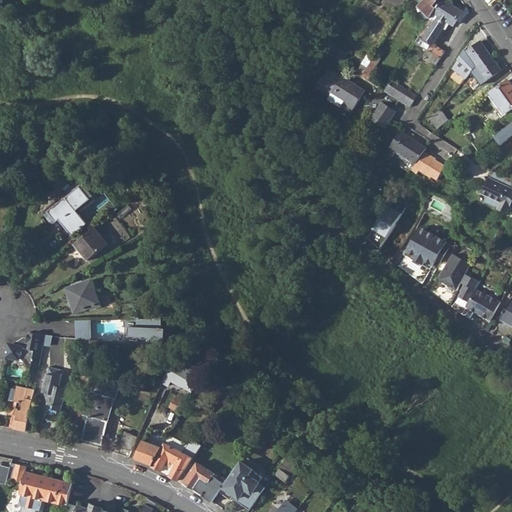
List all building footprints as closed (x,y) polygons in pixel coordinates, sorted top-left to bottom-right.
[(431,18),(415,43),(434,54),(440,58),(445,51),(434,44),(445,27),(448,21),(450,23),(454,25),(462,11),(452,5),(453,3),(449,0),(442,0),(437,8),(431,18)] [(431,18),(437,8),(434,4),(438,0),(425,0),(419,6),(431,18)] [(511,0),(501,0),(511,15),(511,0)] [(362,16),(370,19),(374,5),(366,3),(362,16)] [(481,41),(467,51),(468,52),(477,66),(491,55),(481,41)] [(325,53),(353,71),(359,60),(331,43),(325,53)] [(371,78),(382,58),(369,51),(358,71),(371,78)] [(464,59),(472,71),(477,66),(468,52),(464,59)] [(430,61),(437,65),(440,58),(434,54),(430,61)] [(491,55),(477,66),(487,80),(502,70),(491,55)] [(472,71),(481,85),(487,80),(477,66),(472,71)] [(330,68),(319,85),(333,93),(332,94),(355,107),(365,90),(330,68)] [(392,86),(415,99),(418,94),(395,81),(392,86)] [(511,83),(510,81),(493,93),(508,113),(511,110),(511,83)] [(389,84),(385,91),(411,107),(415,99),(392,86),(389,84)] [(317,88),(330,96),(332,94),(333,93),(319,85),(317,88)] [(383,103),(373,119),(386,127),(396,111),(383,103)] [(440,110),(429,118),(434,123),(444,115),(440,110)] [(444,115),(434,123),(438,129),(449,121),(444,115)] [(511,122),(495,137),(501,145),(511,136),(511,122)] [(402,131),(391,146),(397,150),(418,163),(425,151),(427,148),(402,131)] [(388,152),(394,156),(397,150),(391,146),(388,152)] [(439,180),(447,166),(436,159),(437,158),(425,151),(418,163),(413,170),(418,175),(420,171),(431,178),(432,176),(439,180)] [(471,157),(484,166),(488,159),(477,152),(471,157)] [(493,171),(490,178),(489,178),(482,193),(482,194),(502,203),(499,209),(508,213),(511,203),(511,179),(494,172),(493,171)] [(410,174),(402,186),(410,190),(405,199),(421,208),(426,200),(425,200),(429,194),(417,186),(420,180),(410,174)] [(67,198),(44,217),(52,226),(60,220),(73,236),(88,224),(76,209),(90,198),(81,187),(67,198)] [(480,200),(499,209),(502,203),(482,194),(480,200)] [(380,219),(370,234),(383,242),(393,228),(380,219)] [(94,228),(74,244),(88,261),(109,245),(94,228)] [(419,230),(398,265),(422,284),(436,260),(446,243),(427,232),(426,234),(419,230)] [(449,247),(445,245),(436,260),(440,262),(449,247)] [(451,258),(432,291),(449,304),(461,283),(465,275),(469,268),(451,258)] [(459,296),(452,306),(463,314),(467,306),(478,288),(480,283),(465,275),(461,283),(464,285),(461,292),(462,292),(459,296)] [(102,305),(93,279),(67,288),(76,314),(102,305)] [(502,302),(478,288),(467,306),(492,320),(502,302)] [(511,325),(511,299),(501,319),(511,325)] [(162,320),(124,322),(124,344),(161,349),(162,320)] [(92,322),(76,321),(76,339),(92,339),(92,322)] [(39,372),(46,341),(47,335),(32,333),(32,338),(32,339),(28,339),(23,338),(22,339),(20,341),(15,343),(15,347),(8,345),(6,356),(25,360),(24,363),(30,370),(39,372)] [(180,351),(163,383),(169,386),(171,381),(192,392),(201,376),(181,365),(189,351),(180,351)] [(49,366),(42,393),(45,393),(44,400),(49,401),(48,405),(55,406),(54,410),(58,411),(63,412),(68,389),(60,387),(65,370),(49,366)] [(37,383),(39,372),(30,370),(31,372),(30,382),(37,383)] [(89,416),(83,440),(103,444),(114,398),(117,399),(122,382),(101,376),(96,394),(90,392),(85,415),(89,416)] [(28,431),(36,390),(17,386),(16,389),(11,388),(9,401),(17,402),(13,421),(11,420),(10,427),(15,429),(28,431)] [(175,397),(170,407),(180,412),(186,401),(183,399),(182,400),(175,397)] [(219,411),(224,414),(228,408),(224,404),(219,411)] [(132,451),(137,436),(125,432),(120,447),(132,451)] [(165,443),(183,452),(188,445),(170,436),(165,443)] [(178,464),(176,466),(170,476),(179,480),(184,473),(193,460),(202,446),(192,439),(188,445),(183,452),(165,443),(165,442),(163,447),(153,465),(153,466),(162,472),(166,464),(173,468),(175,465),(176,463),(178,464)] [(143,440),(136,457),(143,460),(143,462),(147,462),(153,465),(163,447),(143,440)] [(290,455),(275,474),(285,481),(289,475),(288,474),(299,463),(290,455)] [(184,473),(179,480),(194,490),(195,489),(203,494),(202,496),(213,503),(220,492),(227,481),(198,464),(196,467),(194,465),(195,462),(193,460),(184,473)] [(264,476),(241,461),(227,481),(220,492),(233,500),(234,498),(251,509),(267,487),(260,482),(264,476)] [(8,479),(12,466),(0,463),(0,482),(7,484),(8,479)] [(12,466),(8,479),(24,483),(21,495),(23,495),(21,502),(24,506),(37,510),(41,507),(43,500),(67,506),(74,483),(26,471),(27,467),(12,464),(12,466)] [(344,487),(340,492),(350,496),(353,491),(344,487)] [(81,506),(78,511),(110,511),(103,510),(104,507),(93,503),(91,509),(81,506)]
